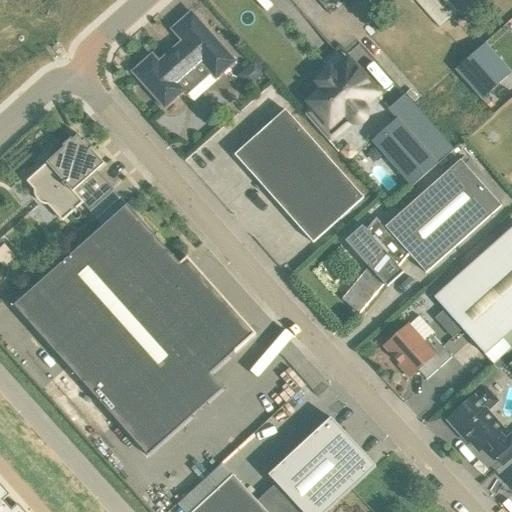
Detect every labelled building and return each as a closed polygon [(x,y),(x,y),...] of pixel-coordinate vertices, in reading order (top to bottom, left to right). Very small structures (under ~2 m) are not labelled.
[(414,0),(414,1),(440,28),(457,11),(458,12),(471,0),(414,0)] [(236,63),(205,28),(192,13),(172,30),(183,42),(159,63),(153,55),(133,73),(165,109),(184,91),(188,95),(211,75),(216,81),(236,63)] [(483,44),(454,70),(480,101),(511,75),(483,44)] [(366,115),(365,110),(363,107),(377,94),(348,61),(333,74),(331,71),(317,83),(323,90),(308,103),(313,109),(306,115),(318,129),(325,122),(330,128),(345,115),(351,122),(352,122),(357,124),(361,123),(365,119),(366,115)] [(249,89),(267,74),(256,62),(239,77),(249,89)] [(388,110),(397,120),(382,133),(372,142),(373,143),(385,157),(413,188),(438,165),(454,151),(419,110),(406,95),(388,110)] [(364,199),(299,126),(286,111),(235,156),(313,244),(364,199)] [(63,147),(65,149),(28,182),(35,190),(35,193),(35,195),(36,197),(38,199),(41,203),(44,204),(46,205),(48,205),(63,222),(71,215),(75,220),(76,221),(78,221),(80,220),(82,218),(82,215),(81,213),(77,209),(83,203),(91,212),(113,190),(96,172),(105,165),(91,150),(93,148),(86,141),(84,143),(79,137),(73,142),(71,140),(63,147)] [(360,315),(385,285),(387,288),(404,274),(398,267),(410,255),(427,274),(502,207),(461,161),(386,228),(378,219),(366,231),(363,227),(346,242),(369,268),(343,300),(360,315)] [(15,307),(148,456),(223,389),(210,374),(255,334),(188,259),(181,266),(128,206),(15,307)] [(511,230),(435,298),(494,364),(511,348),(511,230)] [(452,358),(433,336),(435,334),(421,318),(410,327),(409,325),(384,347),(400,365),(399,366),(410,379),(418,371),(427,381),(452,358)] [(511,364),(511,348),(494,364),(493,365),(497,370),(506,370),(510,366),(511,364)] [(503,430),(505,428),(490,411),(500,402),(486,387),(448,421),(461,436),(464,433),(480,451),(489,443),(496,450),(492,454),(503,466),(511,457),(511,436),(506,441),(499,434),(503,430)] [(269,476),(279,487),(261,504),(258,501),(257,502),(233,476),(193,511),(328,511),(376,469),(331,419),(269,476)] [(0,483),(0,499),(8,492),(0,483)] [(0,503),(0,511),(24,511),(18,504),(12,510),(4,501),(3,500),(0,503)]
